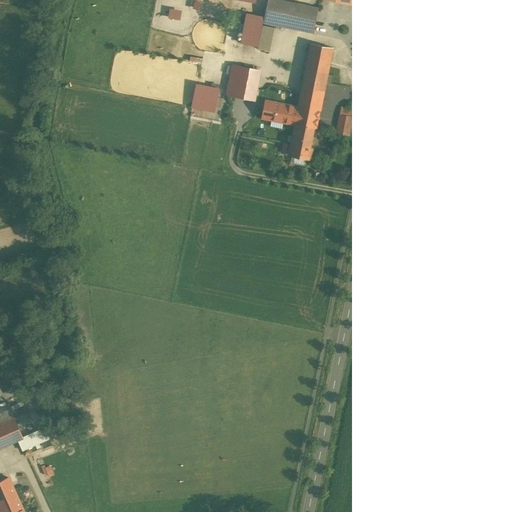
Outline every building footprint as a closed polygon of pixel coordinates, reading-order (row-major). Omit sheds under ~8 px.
[(282,0),(267,0),(263,22),(313,32),(318,7),(282,0)] [(262,26),(263,16),(246,12),(240,43),(258,46),(262,26)] [(274,28),(262,26),(258,46),(257,48),(269,51),(274,28)] [(296,118),(317,122),(332,47),(311,43),(298,107),(296,118)] [(254,100),(260,70),(233,64),(226,95),(254,100)] [(218,89),(198,84),(193,106),(213,110),(218,89)] [(296,118),(298,107),(266,101),(263,118),(294,124),(296,118)] [(342,108),(337,132),(348,135),(353,110),(342,108)] [(317,122),(296,118),(294,124),(288,154),(310,158),(312,148),(310,147),(313,128),(316,128),(317,122)] [(8,405),(0,408),(0,447),(17,440),(23,437),(17,424),(11,411),(8,405)] [(25,405),(11,411),(17,424),(31,418),(25,405)] [(45,427),(23,437),(17,440),(22,451),(50,439),(45,427)] [(0,511),(2,511),(0,508),(18,499),(8,477),(0,480),(0,511)] [(23,511),(18,499),(0,508),(2,511),(23,511)]
